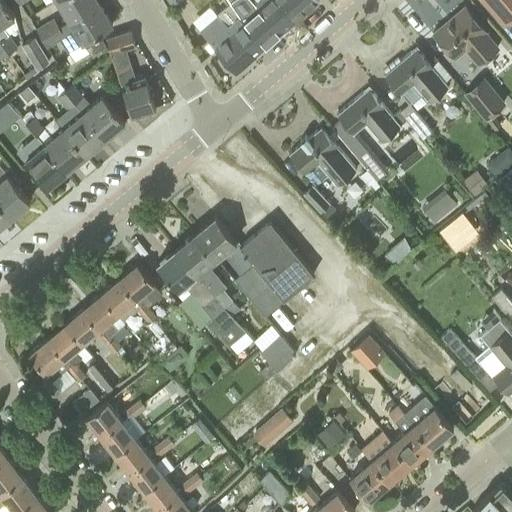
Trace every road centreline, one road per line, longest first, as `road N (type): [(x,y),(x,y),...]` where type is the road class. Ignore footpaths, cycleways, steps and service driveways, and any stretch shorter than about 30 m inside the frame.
road 1 (residential): [(0,305),(214,126)]
road 2 (residential): [(214,126),(365,0)]
road 3 (residential): [(101,511),(0,375)]
road 4 (residential): [(214,126),(138,0)]
